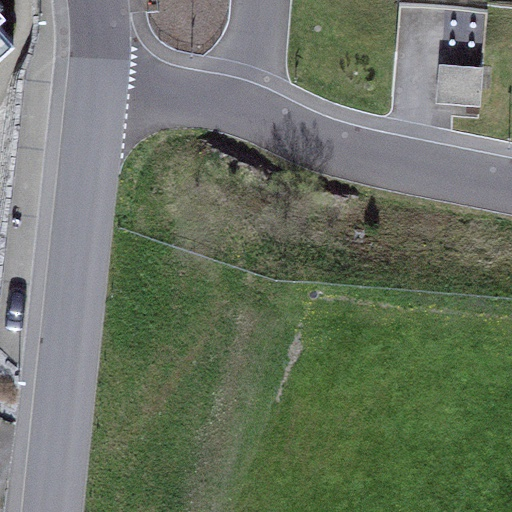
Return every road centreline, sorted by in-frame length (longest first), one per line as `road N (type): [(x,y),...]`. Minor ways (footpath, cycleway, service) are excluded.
road 1 (residential): [(46,511),(93,95)]
road 2 (residential): [(251,117),(341,152),(511,190)]
road 3 (residential): [(93,95),(186,96),(251,117)]
